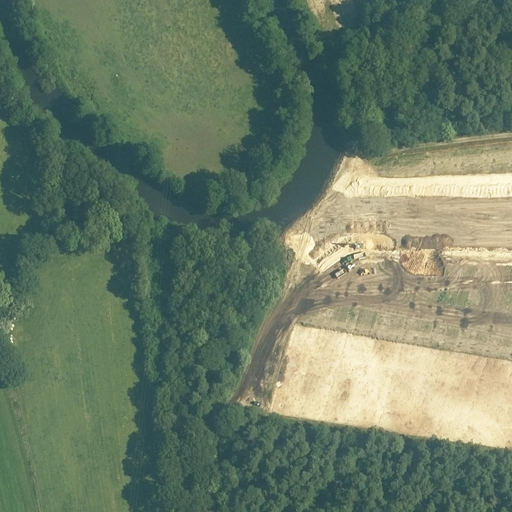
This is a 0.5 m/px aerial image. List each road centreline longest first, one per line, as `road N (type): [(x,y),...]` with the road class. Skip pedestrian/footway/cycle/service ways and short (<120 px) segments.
road 1 (track): [(209,397),(339,182),(394,151),(511,142)]
road 2 (track): [(511,458),(209,397)]
road 3 (track): [(187,511),(186,435),(209,397)]
